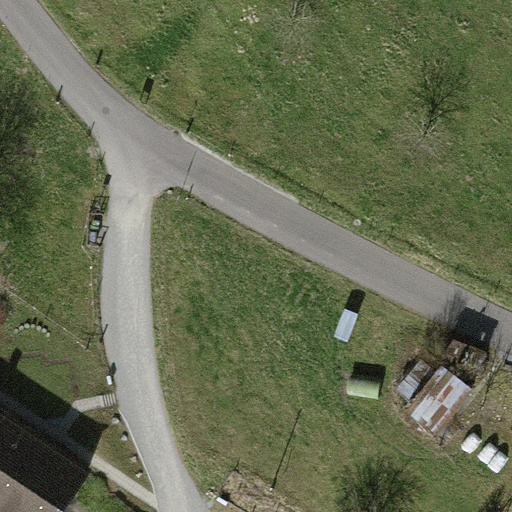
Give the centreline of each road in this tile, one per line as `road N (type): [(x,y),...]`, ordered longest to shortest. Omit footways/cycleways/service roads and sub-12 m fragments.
road 1 (unclassified): [(145,145),(329,245),(511,328)]
road 2 (residential): [(145,145),(131,288),(135,351),(183,511)]
road 3 (unclassified): [(14,0),(81,84),(145,145)]
